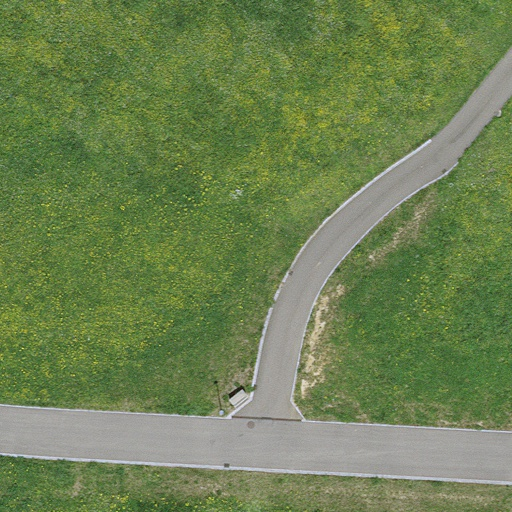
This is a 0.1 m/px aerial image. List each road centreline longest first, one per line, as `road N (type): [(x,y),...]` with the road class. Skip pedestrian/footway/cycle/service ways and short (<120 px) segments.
road 1 (unclassified): [(511,74),(441,153),(365,208),(320,256),(285,327),(267,443)]
road 2 (residential): [(0,426),(267,443)]
road 3 (residential): [(267,443),(511,456)]
